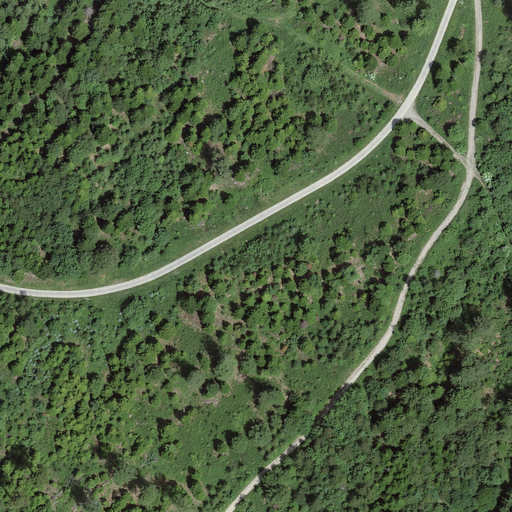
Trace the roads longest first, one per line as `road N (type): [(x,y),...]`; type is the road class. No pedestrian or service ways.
road 1 (track): [(228,511),(378,348),(460,200),(470,164),(480,0)]
road 2 (unclassified): [(0,286),(84,294),(138,282),(293,206),(395,120),(454,0)]
